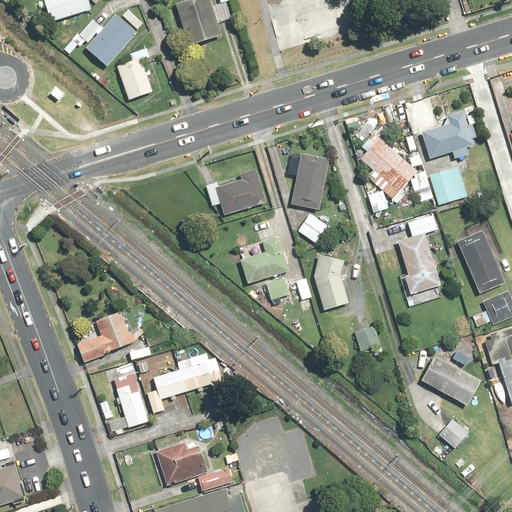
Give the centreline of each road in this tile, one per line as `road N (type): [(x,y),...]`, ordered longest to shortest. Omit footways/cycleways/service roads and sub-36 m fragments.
road 1 (tertiary): [(0,237),(95,511)]
road 2 (secondary): [(195,130),(467,44)]
road 3 (secondary): [(0,192),(195,130)]
road 4 (residential): [(145,0),(195,130)]
